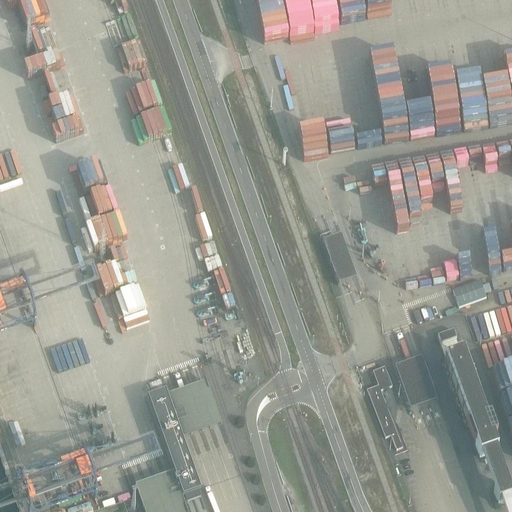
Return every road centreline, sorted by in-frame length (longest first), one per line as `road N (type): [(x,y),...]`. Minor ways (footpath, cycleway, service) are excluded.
road 1 (unclassified): [(314,378),(178,0)]
road 2 (unclassified): [(314,378),(363,511)]
